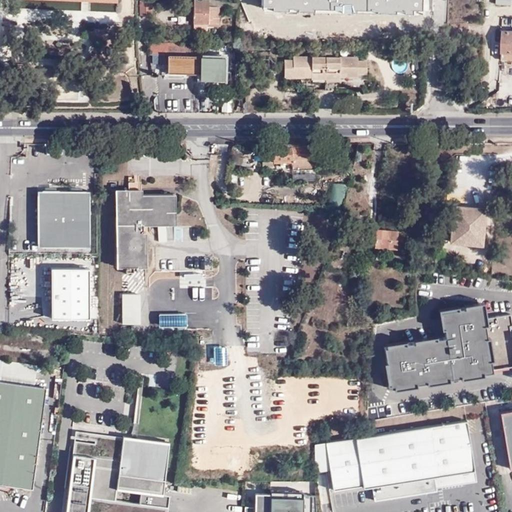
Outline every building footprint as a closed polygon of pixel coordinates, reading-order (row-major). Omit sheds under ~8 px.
[(153,10),(152,0),(141,0),(142,10),(153,10)] [(195,0),(194,20),(219,22),(221,6),(209,4),(209,0),(195,0)] [(261,0),(262,6),(271,6),(271,10),(287,10),(287,7),(297,7),(297,10),(313,10),(313,8),(342,8),(342,11),(412,12),(412,8),(421,8),(420,0),(261,0)] [(511,29),(503,29),(502,59),(511,60),(511,29)] [(186,53),(186,42),(151,42),(151,46),(152,53),(169,53),(186,54),(186,53)] [(186,53),(200,53),(201,43),(186,42),(186,53)] [(216,74),(233,73),(233,46),(216,47),(216,74)] [(200,53),(186,53),(186,54),(169,53),(169,70),(201,71),(201,53),(200,53)] [(358,79),(358,77),(358,73),(367,73),(367,62),(359,61),(359,57),(293,56),(293,60),(284,60),(283,72),(293,72),(293,78),(304,78),(304,74),(311,74),(311,78),(311,79),(324,79),(340,80),(340,78),(340,73),(347,73),(347,78),(347,79),(358,79)] [(324,79),(311,79),(311,90),(323,91),(324,79)] [(321,156),(321,147),(274,148),(274,161),(292,161),(293,157),(321,156)] [(274,161),(274,148),(262,148),(263,161),(274,161)] [(293,157),(292,161),(292,169),(315,168),(315,157),(293,157)] [(315,168),(292,169),(292,180),(315,180),(315,168)] [(113,189),(113,266),(141,266),(142,230),(147,230),(147,222),(172,223),(172,193),(139,193),(140,178),(126,177),(126,190),(113,189)] [(37,190),(36,246),(88,247),(89,191),(37,190)] [(485,208),(453,205),(450,241),(482,245),(485,208)] [(357,230),(344,225),(339,238),(352,243),(357,230)] [(410,231),(376,229),(374,245),(397,247),(397,238),(410,239),(410,231)] [(159,260),(160,269),(187,267),(187,258),(159,260)] [(88,268),(50,267),(48,320),(87,321),(88,268)] [(134,291),(120,290),(119,321),(134,321),(134,291)] [(511,330),(510,316),(482,320),(480,306),(435,312),(438,334),(442,334),(444,342),(437,343),(436,340),(386,347),(389,368),(383,368),(386,389),(392,395),(413,392),(412,388),(426,386),(426,389),(446,386),(445,383),(460,381),(460,385),(481,382),(481,379),(490,378),(490,373),(511,369),(511,330)] [(214,347),(201,347),(201,361),(214,361),(214,347)] [(4,360),(1,381),(35,386),(38,365),(4,360)] [(1,381),(0,380),(0,483),(32,488),(46,387),(35,386),(1,381)] [(511,411),(500,414),(511,470),(511,411)] [(478,482),(467,422),(315,445),(316,472),(331,470),(334,490),(363,486),(364,489),(372,488),(374,501),(436,492),(435,489),(478,482)] [(76,429),(64,511),(165,511),(175,443),(76,429)] [(251,495),(250,506),(244,506),(243,511),(316,511),(317,495),(303,494),(303,492),(270,491),(270,495),(251,495)]
